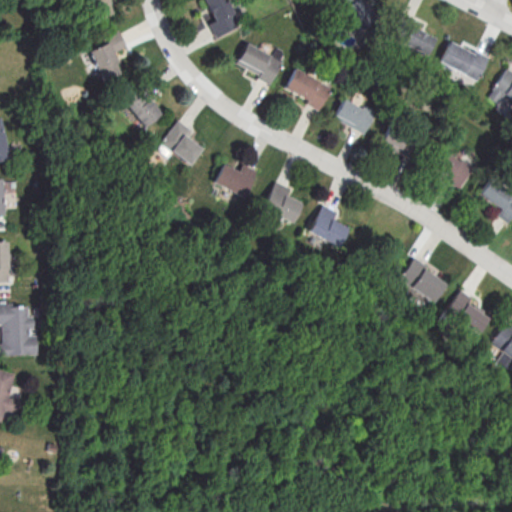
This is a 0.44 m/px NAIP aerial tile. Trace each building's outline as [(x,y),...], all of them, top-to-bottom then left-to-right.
[(205,0),(213,21),(209,22),(213,34),(237,25),(227,0),(205,0)] [(360,28),(375,18),(362,0),(353,0),(345,6),(360,28)] [(412,17),(400,12),(392,36),(404,40),(412,17)] [(434,36),(410,25),(402,43),(426,54),(434,36)] [(107,42),(81,53),(86,64),(94,61),(104,82),(122,74),(115,59),(130,52),(119,30),(104,37),(107,42)] [(486,56),(447,41),(438,63),(478,78),(486,56)] [(271,54),(245,42),(235,63),(259,74),(257,78),(268,84),(284,51),(275,46),(271,54)] [(496,101),(500,92),(511,98),(511,71),(503,67),(487,96),(496,101)] [(284,88),(307,99),(305,104),(319,109),(330,84),(292,68),(284,88)] [(143,126),(161,113),(149,97),(144,100),(135,89),(122,99),(143,126)] [(332,118),(364,132),(374,109),(363,104),(362,107),(341,98),(332,118)] [(0,160),(10,158),(0,115),(0,160)] [(201,146),(187,137),(193,129),(176,118),(160,144),(190,163),(201,146)] [(382,138),(391,143),(389,147),(403,154),(408,144),(385,132),(382,138)] [(458,185),(470,168),(443,149),(431,166),(458,185)] [(255,169),(241,163),(238,170),(220,163),(212,183),(244,196),(255,169)] [(500,208),(496,213),(507,221),(511,214),(511,193),(489,177),(478,192),(500,208)] [(285,195),(288,186),(273,180),(261,208),(292,221),(300,202),(285,195)] [(307,232),(338,246),(347,226),(331,219),(335,210),(320,203),(307,232)] [(398,279),(432,301),(446,281),(411,258),(398,279)] [(466,304),(471,295),(457,288),(444,312),(479,331),(488,315),(466,304)] [(0,354),(38,354),(38,335),(27,335),(27,327),(36,327),(35,315),(27,315),(26,303),(0,303),(0,324),(0,342),(0,354)] [(511,329),(511,327),(504,323),(490,344),(511,357),(511,335),(510,334),(511,329)] [(0,420),(1,420),(3,409),(13,411),(19,386),(11,384),(14,372),(0,368),(0,420)]
